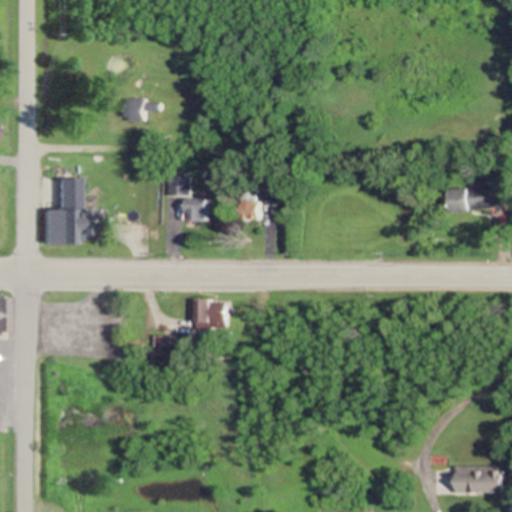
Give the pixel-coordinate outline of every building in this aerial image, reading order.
[(177,71),(204,71),(205,96),(177,96),(177,71)] [(130,120),(131,97),(147,98),(147,101),(162,101),(162,110),(149,110),(149,120),(130,120)] [(171,176),(191,176),(191,194),(170,194),(171,176)] [(265,177),(283,178),(282,198),(263,197),(265,177)] [(470,188),(469,180),(479,179),(480,186),(470,188)] [(75,183),(76,208),(95,208),(95,239),(79,239),(79,248),(45,248),(45,209),(57,209),(57,182),(75,183)] [(480,186),(504,184),(507,206),(453,212),(450,190),(470,188),(480,186)] [(261,186),(261,200),(265,200),(265,219),(244,218),(244,200),(246,200),(246,186),(261,186)] [(191,197),(212,197),(212,220),(190,220),(191,197)] [(234,218),(251,220),(253,202),(236,201),(234,218)] [(226,326),(213,326),(213,329),(197,329),(197,299),(212,299),(212,301),(226,301),(226,326)] [(164,335),(187,335),(187,354),(164,354),(164,335)] [(164,340),(164,349),(164,354),(154,354),(154,349),(154,339),(164,340)] [(511,491),(501,491),(460,489),(460,465),(511,465),(511,491)]
